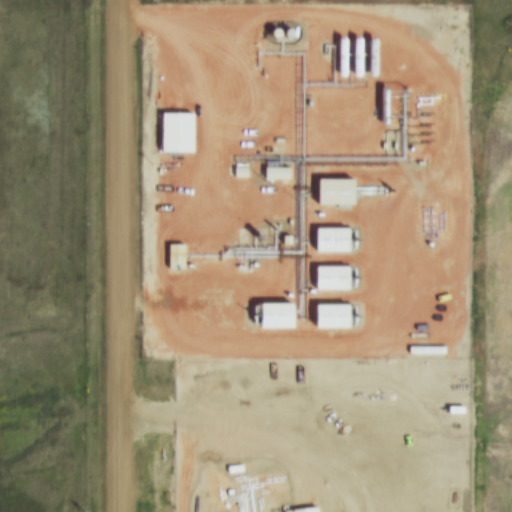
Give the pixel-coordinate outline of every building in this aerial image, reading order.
[(194,32),(220,6),(213,0),(210,0),(187,24),(194,32)] [(331,35),(331,75),(340,74),(340,35),(331,35)] [(346,36),(346,75),(356,75),(356,36),(346,36)] [(370,36),(361,36),(363,74),(372,73),(370,36)] [(185,111),(186,150),(156,151),(155,111),(185,111)] [(382,132),(396,132),(396,156),(381,156),(382,132)] [(259,176),(284,176),(284,165),(259,165),(259,176)] [(229,176),(243,176),(243,166),(229,166),(229,176)] [(310,175),(310,201),(345,201),(345,175),(310,175)] [(373,187),(373,197),(384,197),(384,187),(373,187)] [(307,225),(308,249),(350,249),(350,238),(341,238),(340,224),(307,225)] [(286,233),(286,242),(276,243),(275,233),(286,233)] [(179,242),(179,268),(163,269),(163,242),(179,242)] [(309,263),(309,287),(351,287),(351,274),(340,275),(341,263),(309,263)] [(284,297),(285,323),(250,323),(250,298),(284,297)] [(308,301),(308,325),(351,325),(351,313),(340,313),(340,301),(308,301)] [(442,344),(442,355),(405,355),(405,345),(442,344)] [(442,405),(442,414),(460,414),(460,404),(442,405)] [(238,462),(240,471),(224,475),(222,466),(238,462)] [(230,487),(233,495),(224,498),(221,490),(230,487)]
